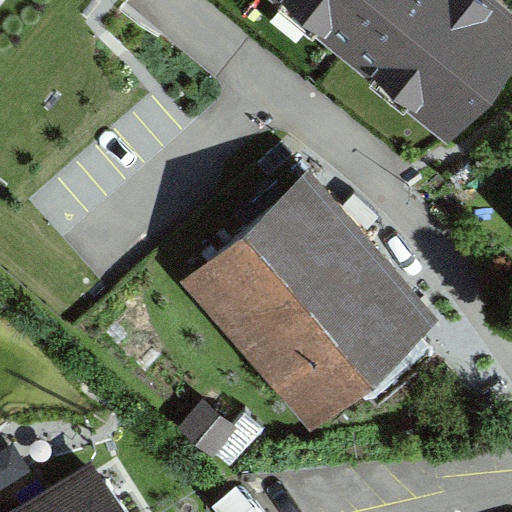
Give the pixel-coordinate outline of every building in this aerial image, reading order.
[(511,0),(291,0),(449,126),(511,46),(511,0)] [(429,310),(306,167),(185,270),(307,413),(429,310)] [(216,450),(240,421),(204,392),(180,421),(216,450)] [(0,492),(37,469),(11,428),(0,435),(0,492)] [(130,511),(94,454),(1,511),(130,511)] [(221,500),(230,511),(267,511),(243,482),(221,500)]
